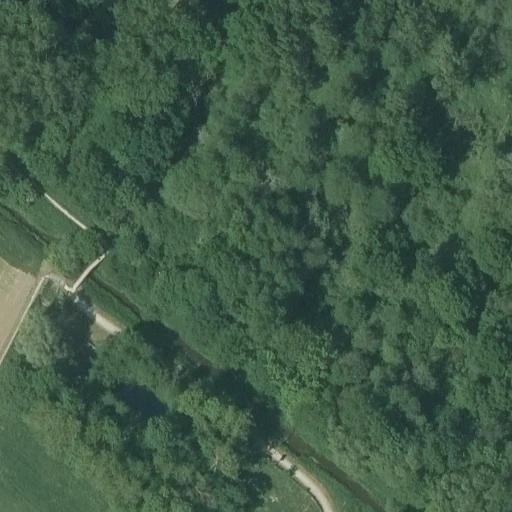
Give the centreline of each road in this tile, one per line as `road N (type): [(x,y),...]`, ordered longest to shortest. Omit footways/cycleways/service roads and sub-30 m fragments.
road 1 (track): [(70,292),(342,511)]
road 2 (track): [(0,157),(106,244),(73,289)]
